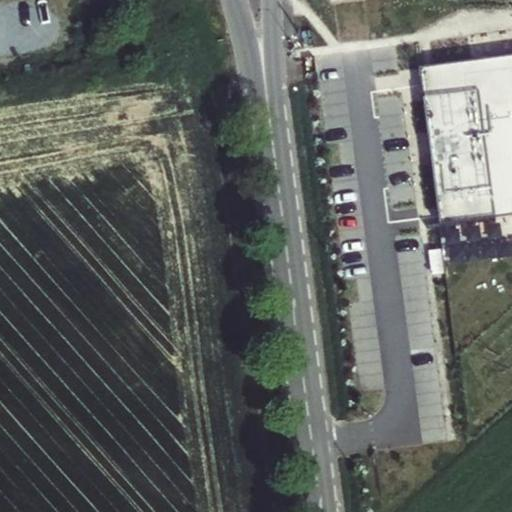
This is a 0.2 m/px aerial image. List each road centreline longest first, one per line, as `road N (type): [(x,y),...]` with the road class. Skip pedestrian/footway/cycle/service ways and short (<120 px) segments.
road 1 (tertiary): [(321,511),(277,172)]
road 2 (tertiary): [(232,0),(277,172)]
road 3 (tertiary): [(277,172),(272,0)]
